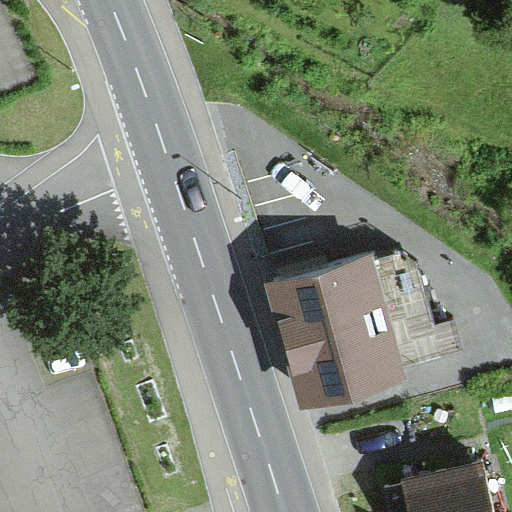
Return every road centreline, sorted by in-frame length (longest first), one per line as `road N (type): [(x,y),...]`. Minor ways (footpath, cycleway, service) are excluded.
road 1 (secondary): [(171,170),(282,511)]
road 2 (residential): [(0,230),(171,170)]
road 3 (secondary): [(110,0),(171,170)]
